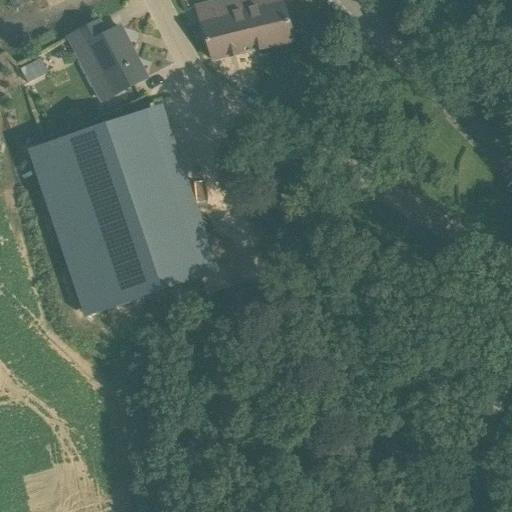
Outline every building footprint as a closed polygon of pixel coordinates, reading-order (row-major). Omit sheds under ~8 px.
[(28,0),(10,0),(16,9),(30,3),(28,0)] [(230,0),(223,0),(197,7),(214,61),(243,55),(230,0)] [(249,11),(245,0),(230,0),(243,55),(272,48),(266,25),(254,29),(249,11)] [(245,0),(249,11),(254,29),(266,25),(272,48),(295,42),(285,0),(245,0)] [(121,28),(107,35),(100,22),(67,39),(101,103),(147,79),(121,28)] [(28,67),(21,70),(28,84),(35,81),(28,67)] [(155,101),(41,140),(98,308),(213,269),(155,101)]
